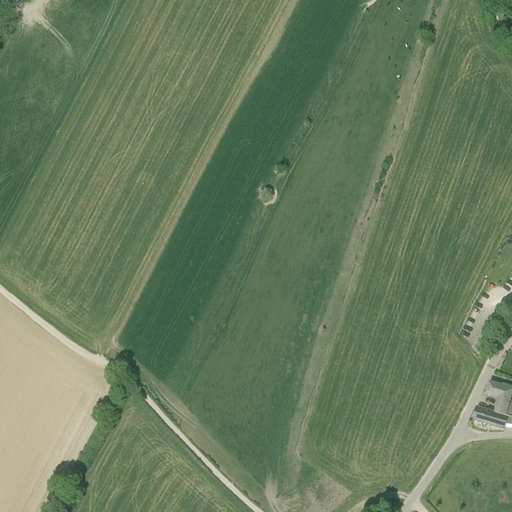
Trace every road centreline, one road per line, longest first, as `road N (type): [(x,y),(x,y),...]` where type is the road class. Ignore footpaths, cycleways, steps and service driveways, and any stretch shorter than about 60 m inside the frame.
road 1 (track): [(0,289),(133,383),(258,511)]
road 2 (unclassified): [(401,511),(455,435),(511,326)]
